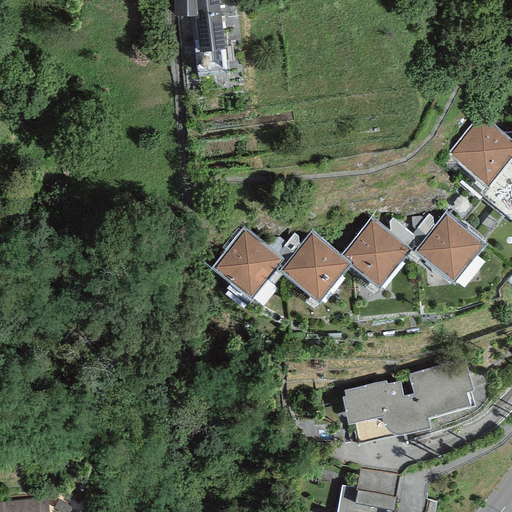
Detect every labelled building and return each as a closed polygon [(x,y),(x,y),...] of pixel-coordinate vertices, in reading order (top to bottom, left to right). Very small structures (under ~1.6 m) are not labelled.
[(173,0),(175,10),(194,10),(199,46),(225,43),(218,0),(173,0)] [(511,134),(479,110),(442,160),(457,158),(489,180),(511,149),(511,134)] [(486,240),(446,208),(414,247),(454,279),(486,240)] [(412,246),(372,213),(341,250),(351,258),(348,261),(379,286),(412,246)] [(284,255),(244,223),(211,263),(251,295),(284,255)] [(341,250),(311,228),(279,267),(319,299),(348,261),(351,258),(341,250)] [(464,354),(408,371),(413,388),(403,390),(399,377),(386,379),(386,375),(344,385),(345,392),(342,392),(348,418),(381,411),(383,415),(385,419),(387,422),(390,426),(394,428),(398,429),(430,421),(428,416),(475,403),(470,385),(473,384),(464,354)] [(393,511),(400,474),(358,466),(355,487),(341,484),(336,511),(391,511),(393,511)] [(47,511),(46,496),(0,500),(0,511),(47,511)] [(391,511),(433,511),(437,499),(427,497),(425,511),(391,511)]
